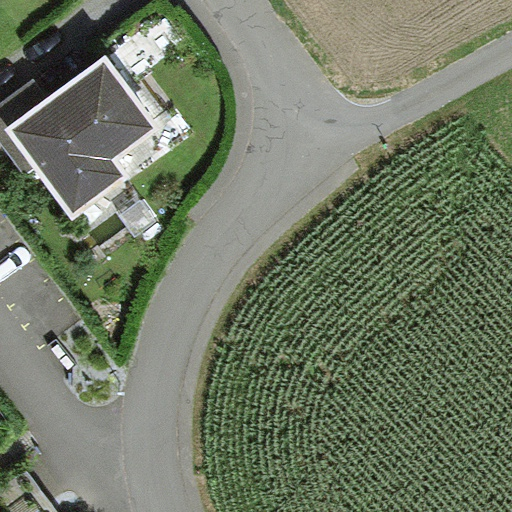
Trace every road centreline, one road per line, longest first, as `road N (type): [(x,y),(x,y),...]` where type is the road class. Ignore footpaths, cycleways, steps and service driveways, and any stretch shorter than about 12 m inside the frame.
road 1 (residential): [(314,158),(235,224),(173,332),(153,423),(166,511)]
road 2 (unclassified): [(511,49),(314,158)]
road 3 (unclassified): [(314,158),(238,0)]
road 4 (unknown): [(108,0),(0,80)]
